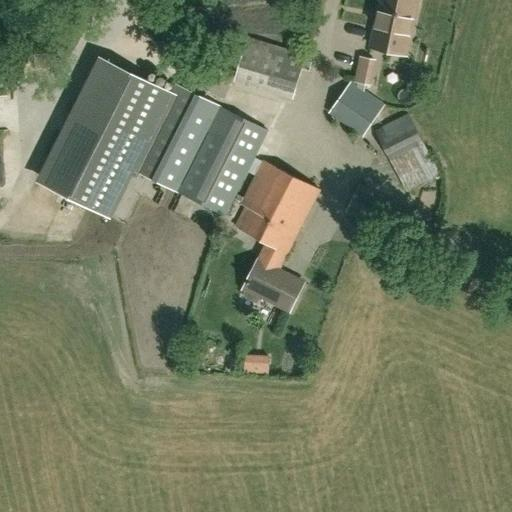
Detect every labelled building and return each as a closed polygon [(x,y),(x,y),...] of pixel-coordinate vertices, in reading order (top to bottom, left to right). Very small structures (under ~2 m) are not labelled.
[(380,0),(371,47),(406,54),(417,0),(380,0)] [(305,57),(248,38),(236,77),(294,95),(305,57)] [(365,54),(355,79),(371,85),(381,61),(365,54)] [(352,83),(331,113),(363,135),(384,105),(352,83)] [(225,216),(233,200),(254,158),(268,131),(176,84),(133,169),(225,216)] [(391,160),(423,143),(408,114),(375,131),(391,160)] [(254,158),(233,200),(245,206),(236,226),(267,243),(243,289),(262,299),(263,297),(289,311),(304,282),(279,270),(319,189),(263,160),(262,162),(254,158)] [(390,235),(404,206),(361,184),(347,213),(390,235)]
